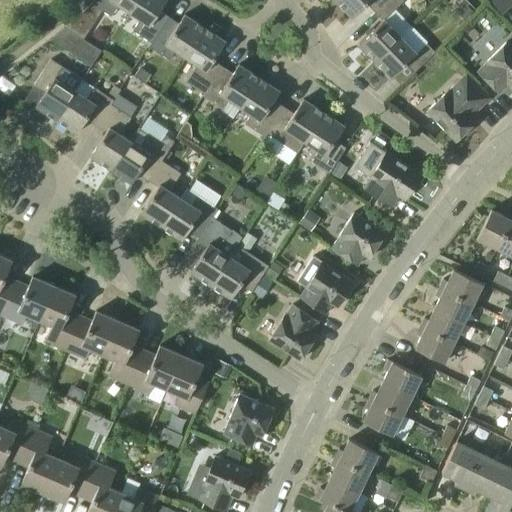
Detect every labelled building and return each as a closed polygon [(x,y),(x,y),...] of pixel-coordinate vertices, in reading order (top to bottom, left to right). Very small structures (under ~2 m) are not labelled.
[(129,12),(137,0),(94,0),(92,4),(75,18),(76,19),(90,28),(102,10),(111,16),(118,5),(129,12)] [(152,43),(169,17),(160,11),(166,0),(137,0),(129,12),(140,19),(133,30),(151,42),(152,43)] [(386,0),(336,0),(336,1),(352,18),(367,4),(375,12),(386,0)] [(375,61),(400,37),(384,20),(404,0),(403,0),(386,0),(375,12),(383,21),(359,44),(375,61)] [(186,57),(205,28),(184,14),(179,23),(169,17),(152,43),(151,42),(149,46),(169,59),(176,50),(186,57)] [(76,19),(66,28),(83,39),(91,28),(90,28),(76,19)] [(205,94),(223,67),(213,60),(225,41),(205,28),(186,57),(197,64),(185,81),(204,93),(205,94)] [(400,37),(375,61),(391,78),(406,64),(414,72),(435,52),(426,43),(416,53),(400,37)] [(101,51),(83,39),(73,54),(91,66),(101,51)] [(499,93),(508,85),(511,80),(511,46),(507,41),(486,62),(477,71),(499,93)] [(56,120),(75,90),(64,83),(72,72),(51,59),(34,85),(45,92),(36,106),(56,120)] [(240,107),(259,78),(238,64),(233,73),(223,67),(205,94),(204,93),(203,95),(223,109),(229,100),(240,107)] [(267,132),(284,106),(274,100),(280,91),(259,78),(240,107),(251,114),(245,123),(265,137),(268,133),(267,132)] [(483,106),(459,81),(448,91),(448,90),(426,111),(455,141),(478,118),(474,114),(483,106)] [(114,84),(107,95),(113,99),(117,93),(120,89),(114,84)] [(113,99),(107,95),(93,86),(86,97),(75,90),(56,120),(77,133),(86,119),(96,125),(110,103),(113,99)] [(305,141),(324,112),(303,99),(294,113),(284,106),(267,132),(268,133),(287,145),(294,134),(305,141)] [(130,116),(110,103),(96,125),(106,132),(90,156),(111,170),(130,140),(119,133),(130,116)] [(329,173),(337,160),(346,147),(335,140),(344,126),(324,112),(305,141),(315,149),(308,160),(329,173)] [(162,160),(167,152),(174,141),(165,135),(160,142),(138,128),(130,140),(111,170),(132,183),(138,173),(148,180),(161,160),(162,160)] [(405,199),(408,194),(421,174),(372,142),(371,143),(373,145),(359,167),(373,177),(372,178),(372,179),(366,189),(392,206),(399,196),(405,199)] [(181,173),(162,160),(161,160),(148,180),(158,187),(141,213),(161,227),(180,197),(169,190),(181,173)] [(347,167),(337,160),(329,173),(339,179),(347,167)] [(265,198),(276,182),(265,175),(254,191),(265,198)] [(217,208),(197,195),(186,188),(180,197),(161,227),(182,240),(188,230),(198,237),(211,217),(212,217),(218,208),(217,208)] [(497,248),(511,217),(511,214),(505,211),(503,215),(491,209),(476,239),(497,248)] [(369,258),(385,233),(354,212),(337,237),(338,237),(331,248),(357,265),(364,255),(369,258)] [(242,237),(212,217),(211,217),(198,237),(208,243),(190,272),(210,285),(229,256),(242,237)] [(511,256),(511,217),(497,248),(511,256)] [(229,256),(210,285),(231,298),(240,284),(251,291),(268,265),(248,252),(240,263),(229,256)] [(6,275),(12,260),(0,254),(0,314),(2,315),(12,291),(17,281),(17,280),(6,275)] [(336,306),(353,281),(322,260),(321,261),(313,256),(298,280),(305,285),(299,296),(324,313),(331,303),(336,306)] [(473,271),(483,276),(487,266),(478,261),(473,271)] [(472,303),(482,283),(453,269),(447,281),(443,279),(439,287),(472,303)] [(503,285),(507,275),(498,271),(493,281),(503,285)] [(503,285),(511,290),(511,288),(511,277),(507,275),(503,285)] [(39,319),(54,285),(33,276),(29,285),(17,280),(17,281),(12,291),(2,315),(23,324),(27,314),(39,319)] [(69,310),(76,295),(54,285),(39,319),(52,325),(45,341),(65,349),(76,326),(80,316),(81,315),(69,310)] [(463,322),(472,303),(439,287),(435,295),(439,297),(434,308),(463,322)] [(316,335),(311,332),(318,321),(292,304),(285,314),(268,339),(300,360),(316,335)] [(509,321),(511,314),(511,310),(505,307),(500,316),(509,321)] [(453,341),(463,322),(434,308),(428,319),(424,317),(420,326),(453,341)] [(103,354),(118,320),(96,310),(92,320),(81,315),(80,316),(76,326),(65,349),(86,358),(90,348),(103,354)] [(133,344),(139,329),(118,320),(103,354),(115,359),(109,375),(129,384),(139,360),(144,350),(144,349),(133,344)] [(443,361),(453,341),(420,326),(416,334),(421,335),(415,348),(443,361)] [(500,340),(504,330),(495,326),(490,335),(500,340)] [(495,349),(500,340),(490,335),(486,345),(495,349)] [(166,388),(181,354),(160,345),(156,354),(144,349),(144,350),(139,360),(129,384),(149,393),(154,383),(166,388)] [(497,356),(507,361),(511,351),(511,350),(503,345),(497,356)] [(464,362),(481,366),(484,355),(467,351),(464,362)] [(197,377),(203,364),(181,354),(166,388),(179,394),(175,404),(195,413),(206,389),(205,389),(208,381),(197,377)] [(503,369),(507,361),(497,356),(493,364),(503,369)] [(382,381),(411,395),(421,375),(388,359),(384,368),(388,370),(382,381)] [(226,378),(231,365),(219,360),(214,373),(226,378)] [(476,390),(480,380),(470,376),(466,385),(476,390)] [(402,415),(411,395),(382,381),(377,392),(373,390),(369,398),(402,415)] [(471,399),(476,390),(466,385),(461,395),(471,399)] [(489,400),(493,391),(483,386),(478,395),(489,400)] [(239,394),(227,421),(228,421),(223,433),(252,445),(257,434),(262,436),(274,408),(239,394)] [(485,409),(489,400),(478,395),(474,404),(485,409)] [(392,435),(401,417),(402,415),(369,398),(365,406),(369,409),(363,420),(392,435)] [(21,451),(32,427),(11,418),(7,428),(0,425),(0,465),(1,466),(5,457),(17,462),(17,461),(21,451)] [(452,439),(456,430),(445,424),(440,433),(452,439)] [(45,452),(52,436),(32,427),(21,451),(17,461),(17,462),(28,467),(22,482),(43,492),(58,457),(45,452)] [(447,449),(452,439),(440,433),(435,443),(447,449)] [(335,457),(368,473),(378,453),(349,438),(343,450),(339,448),(335,457)] [(462,487),(479,452),(456,441),(441,472),(456,479),(454,483),(462,487)] [(230,447),(224,459),(237,464),(242,453),(230,447)] [(487,494),(502,463),(479,452),(462,487),(474,493),(476,489),(487,494)] [(85,486),(95,462),(75,453),(70,463),(58,457),(43,492),(65,501),(69,492),(80,497),(80,496),(85,486)] [(198,498),(226,510),(233,495),(238,497),(250,470),(237,464),(224,459),(215,455),(203,483),(204,483),(198,498)] [(359,492),(368,473),(335,457),(331,465),(335,467),(329,478),(359,492)] [(109,486),(116,471),(95,462),(85,486),(80,496),(80,497),(91,502),(87,511),(112,511),(121,492),(109,486)] [(506,511),(511,500),(511,467),(502,463),(487,494),(501,501),(496,511),(498,511),(506,511)] [(431,482),(437,470),(425,465),(419,476),(431,482)] [(315,496),(324,500),(349,511),(350,511),(359,492),(329,478),(324,489),(320,487),(315,496)] [(401,495),(403,490),(392,484),(386,496),(398,501),(401,495)] [(152,511),(159,496),(138,487),(134,497),(121,492),(112,511),(152,511)] [(352,511),(350,511),(349,511),(324,500),(320,508),(325,510),(323,511),(352,511)]
